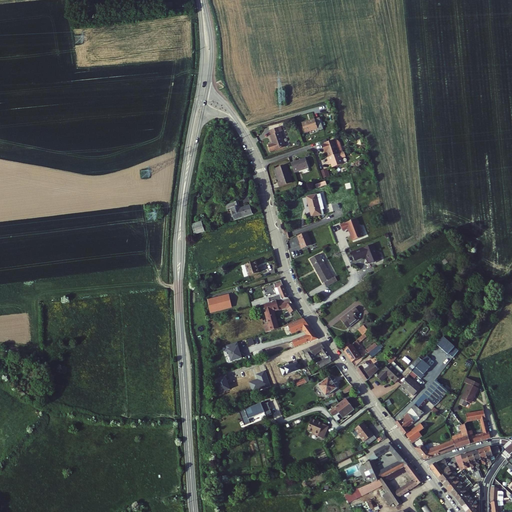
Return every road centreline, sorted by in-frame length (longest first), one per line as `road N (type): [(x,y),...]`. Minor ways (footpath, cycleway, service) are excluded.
road 1 (tertiary): [(420,465),(293,288),(258,164)]
road 2 (tertiary): [(178,302),(193,511)]
road 3 (tertiary): [(195,106),(175,241),(178,302)]
road 4 (tertiary): [(178,302),(184,202),(203,108)]
